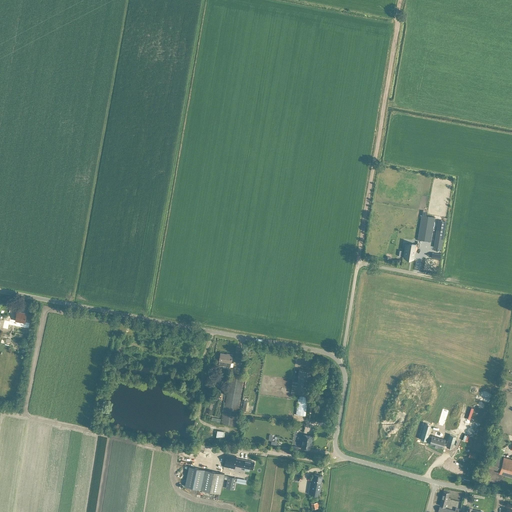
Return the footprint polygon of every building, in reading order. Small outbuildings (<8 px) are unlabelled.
[(422,215),(418,239),(431,241),(434,217),(422,215)] [(438,220),(433,247),(441,249),(446,221),(438,220)] [(407,243),(404,257),(413,259),(416,245),(407,243)] [(16,316),(15,325),(26,327),(27,323),(25,322),(27,314),(21,313),(21,312),(17,311),(16,316)] [(0,321),(0,329),(3,330),(4,330),(3,335),(10,337),(12,324),(5,322),(0,321)] [(219,364),(214,363),(214,368),(221,369),(222,365),(230,367),(233,354),(228,354),(221,353),(219,360),(219,364)] [(299,369),(296,393),(308,395),(311,371),(299,369)] [(222,423),(235,426),(244,376),(231,373),(222,423)] [(299,395),(296,414),(305,415),(308,396),(299,395)] [(454,422),(449,436),(454,438),(459,424),(454,422)] [(424,427),(420,439),(427,441),(428,438),(431,438),(431,436),(428,435),(430,429),(424,427)] [(301,447),(310,449),(312,436),(303,435),(301,447)] [(432,435),(429,444),(442,448),(445,439),(432,435)] [(453,448),(455,442),(448,440),(447,443),(444,442),(444,444),(447,445),(446,446),(453,448)] [(234,468),(235,465),(253,469),(253,467),(254,462),(236,458),(236,456),(227,454),(226,459),(224,466),(234,468)] [(511,476),(511,459),(503,457),(503,460),(491,456),(488,467),(500,470),(499,473),(511,476)] [(224,473),(189,466),(185,486),(220,493),(224,473)] [(311,482),(310,494),(319,496),(320,491),(322,484),(321,484),(322,480),(322,475),(314,474),(313,479),(312,482),(311,482)] [(236,477),(228,476),(226,488),(234,489),(236,477)] [(247,480),(237,478),(231,508),(241,510),(247,480)] [(440,505),(446,507),(445,507),(447,500),(450,501),(450,498),(448,497),(449,493),(443,491),(440,505)]
